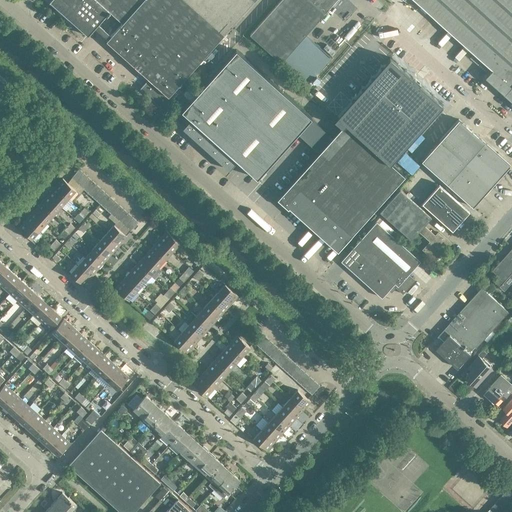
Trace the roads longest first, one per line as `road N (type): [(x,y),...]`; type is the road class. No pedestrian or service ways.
road 1 (unclassified): [(378,336),(0,0)]
road 2 (residential): [(274,478),(0,232)]
road 3 (residential): [(0,218),(62,153),(79,155),(142,211)]
road 4 (unclassified): [(511,135),(389,26)]
road 5 (unclassified): [(403,335),(511,215)]
road 6 (residential): [(511,457),(405,364)]
